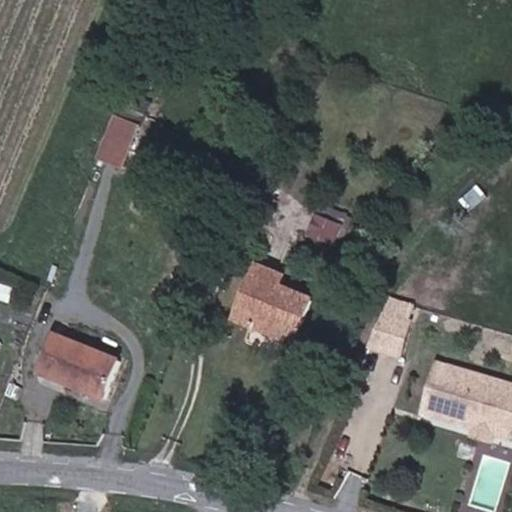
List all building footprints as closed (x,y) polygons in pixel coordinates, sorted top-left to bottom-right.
[(130,165),(141,122),(116,115),(104,158),(130,165)] [(337,245),(344,229),(315,217),(308,232),(337,245)] [(311,337),(326,343),(342,306),(303,291),(308,277),(283,268),(262,328),(286,337),(289,328),(311,337)] [(286,337),(308,346),(311,337),(289,328),(286,337)] [(0,353),(8,345),(0,336),(0,353)] [(424,349),(392,341),(383,379),(414,387),(424,349)] [(58,386),(69,390),(85,349),(74,345),(58,386)] [(69,390),(127,410),(141,368),(85,349),(69,390)] [(465,437),(449,432),(460,396),(438,390),(425,438),(461,449),(465,437)] [(478,453),(480,447),(492,405),(460,396),(449,432),(465,437),(461,449),(478,453)] [(497,458),(511,462),(511,410),(492,405),(480,447),(499,453),(497,458)] [(495,464),(497,458),(499,453),(480,447),(478,453),(477,459),(495,464)]
